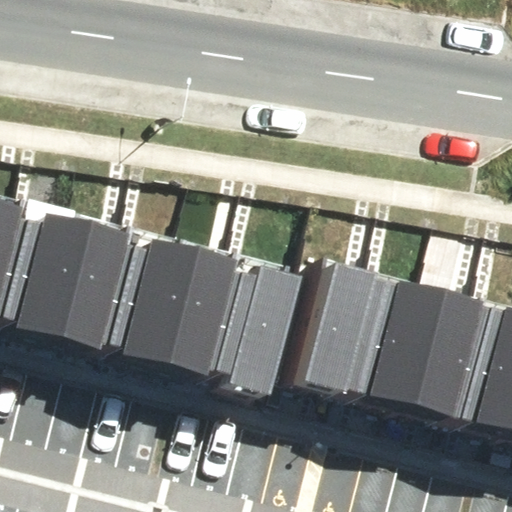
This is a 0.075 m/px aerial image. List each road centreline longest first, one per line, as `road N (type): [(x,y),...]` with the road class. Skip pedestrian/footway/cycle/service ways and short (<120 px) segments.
road 1 (residential): [(0,20),(511,102)]
road 2 (residential): [(0,461),(199,511)]
